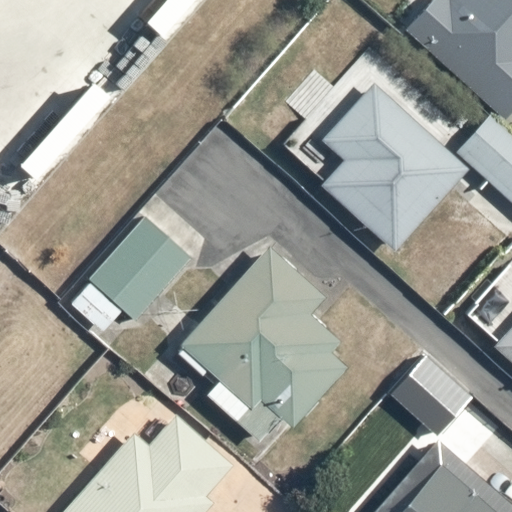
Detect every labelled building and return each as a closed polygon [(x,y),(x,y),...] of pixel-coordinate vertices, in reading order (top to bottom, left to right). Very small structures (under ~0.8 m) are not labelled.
[(511,0),(430,0),(401,33),(500,121),(511,107),(511,0)] [(466,169),(369,85),(318,141),(339,161),(318,187),(391,253),(466,169)] [(511,133),(487,109),(451,147),(511,204),(511,133)] [(185,255),(138,215),(65,301),(99,330),(118,307),(131,318),(185,255)] [(323,298),(268,248),(176,347),(267,429),(276,419),(290,430),(345,370),(327,356),(337,344),(308,316),(323,298)] [(511,322),(488,348),(511,368),(511,322)] [(473,388),(433,353),(406,384),(446,419),(473,388)] [(200,511),(237,470),(173,417),(146,448),(131,436),(63,511),(200,511)] [(491,511),(436,464),(394,511),(491,511)]
